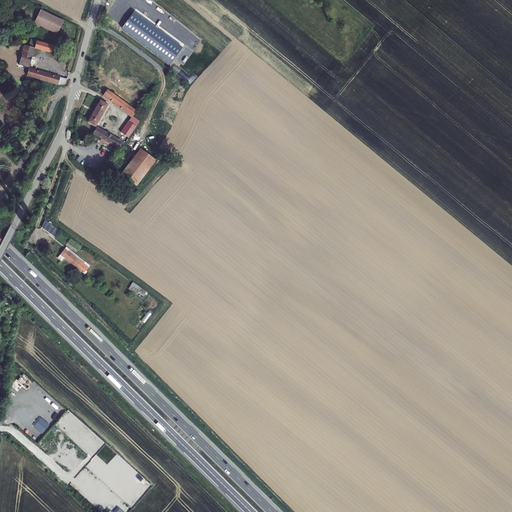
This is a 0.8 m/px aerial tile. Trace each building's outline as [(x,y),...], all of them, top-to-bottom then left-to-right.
[(40,10),(34,23),(57,34),(63,21),(40,10)] [(130,18),(127,21),(144,34),(147,31),(130,18)] [(121,29),(138,42),(144,34),(127,21),(121,29)] [(36,41),(34,48),(52,53),(54,46),(36,41)] [(24,45),(19,64),(29,67),(34,48),(24,45)] [(29,69),(26,78),(35,81),(35,78),(58,84),(60,78),(29,69)] [(107,90),(103,95),(132,116),(121,132),(128,138),(140,121),(133,116),(136,111),(107,90)] [(100,100),(88,122),(95,126),(107,105),(100,100)] [(97,127),(93,134),(118,148),(121,141),(97,127)] [(140,149),(121,174),(136,185),(155,160),(140,149)] [(42,227),(56,238),(60,231),(51,225),(52,225),(45,221),(42,227)] [(60,255),(83,274),(88,267),(84,264),(85,262),(66,247),(60,255)] [(128,289),(137,295),(141,289),(133,283),(128,289)] [(19,379),(28,388),(33,382),(23,374),(19,379)]
